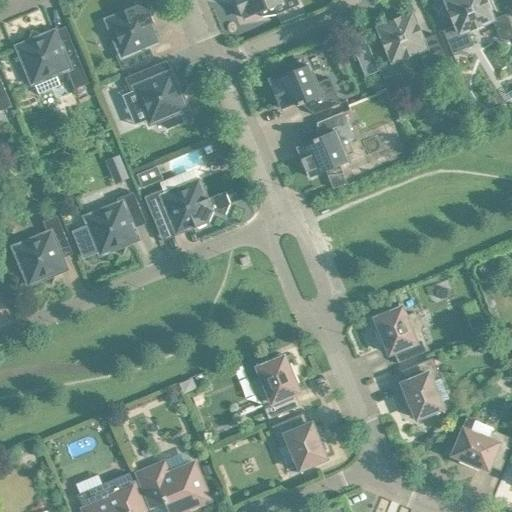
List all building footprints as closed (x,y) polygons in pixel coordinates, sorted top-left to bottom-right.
[(273,6),(281,3),(279,0),(236,0),(244,18),(259,12),(261,16),(276,14),(273,6)] [(467,32),(494,21),(485,0),(442,0),(453,26),(442,31),(451,53),(472,45),(467,32)] [(148,59),(145,50),(161,43),(147,9),(136,5),(102,19),(117,55),(115,56),(121,70),(148,59)] [(423,39),(412,11),(374,27),(390,64),(417,53),(428,77),(448,68),(434,34),(423,39)] [(31,30),(28,39),(12,45),(30,87),(34,85),(38,94),(58,85),(54,77),(66,72),(73,89),(88,83),(70,42),(61,45),(54,28),(39,34),(31,30)] [(285,74),(269,80),(281,109),(296,102),(298,105),(307,102),(312,115),(339,103),(328,78),(314,84),(307,65),(298,68),(295,60),(283,69),(285,74)] [(378,71),(373,60),(360,65),(364,76),(378,71)] [(171,68),(153,75),(150,67),(124,78),(130,92),(132,91),(147,127),(161,122),(163,128),(181,121),(178,114),(189,110),(183,95),(186,86),(177,83),(171,68)] [(0,80),(0,110),(11,106),(0,80)] [(342,112),(315,123),(321,136),(312,139),(313,142),(298,149),(310,177),(325,171),(332,188),(346,182),(342,173),(339,165),(347,162),(339,143),(353,137),(342,112)] [(141,188),(162,179),(156,166),(136,175),(141,188)] [(155,225),(166,220),(173,237),(208,222),(213,211),(224,215),(229,203),(224,191),(208,198),(199,177),(163,192),(162,190),(144,197),(155,225)] [(140,240),(133,224),(143,220),(132,192),(116,199),(117,201),(80,216),(84,225),(70,230),(82,259),(96,253),(98,258),(113,252),(121,255),(125,247),(140,240)] [(69,270),(62,254),(70,250),(56,215),(41,221),(45,231),(9,246),(26,288),(42,281),(50,285),(53,277),(69,270)] [(370,317),(375,327),(373,328),(381,348),(383,347),(387,357),(398,352),(402,361),(428,350),(420,330),(422,325),(418,315),(413,313),(412,312),(406,315),(402,304),(370,317)] [(480,315),(479,315),(468,320),(467,320),(472,333),(485,327),(480,315)] [(290,410),(285,397),(297,392),(294,384),(298,382),(290,363),(286,365),(283,357),(257,368),(253,358),(240,363),(247,378),(250,377),(251,380),(249,385),(254,395),(259,397),(268,419),(290,410)] [(405,369),(409,377),(397,382),(402,392),(400,393),(408,412),(410,412),(414,422),(446,409),(434,381),(440,378),(431,358),(405,369)] [(511,381),(511,372),(508,369),(501,377),(506,382),(511,381)] [(314,431),(310,423),(298,429),(293,417),(271,427),(279,447),(288,444),(299,469),(325,458),(322,451),(326,449),(318,429),(314,431)] [(488,473),(493,462),(502,465),(511,439),(511,438),(492,430),(489,436),(461,425),(448,456),(458,461),(458,462),(477,470),(478,469),(488,473)] [(133,472),(148,509),(164,502),(167,511),(192,511),(192,510),(213,501),(195,459),(169,470),(164,459),(133,472)] [(82,507),(79,508),(80,511),(140,511),(147,509),(135,481),(132,482),(128,473),(76,494),(82,507)]
